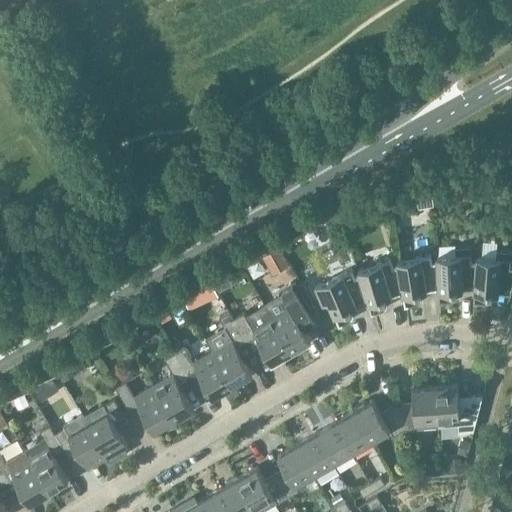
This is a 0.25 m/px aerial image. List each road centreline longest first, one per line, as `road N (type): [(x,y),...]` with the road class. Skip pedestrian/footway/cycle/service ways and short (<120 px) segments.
road 1 (residential): [(511,338),(433,332),(377,343),(77,511)]
road 2 (tertiary): [(0,361),(345,160)]
road 3 (tertiary): [(511,34),(345,160)]
road 4 (tertiary): [(345,160),(511,73)]
